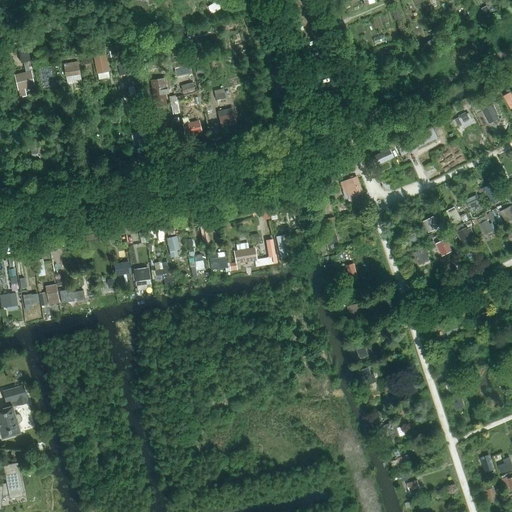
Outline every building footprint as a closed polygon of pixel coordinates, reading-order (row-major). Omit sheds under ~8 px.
[(482,11),(485,16),(491,13),(488,8),(482,11)] [(399,10),(392,12),(395,22),(402,19),(399,10)] [(424,45),(427,50),(437,45),(434,39),(424,45)] [(27,48),(18,50),(21,63),(23,62),(28,61),(30,61),(27,48)] [(122,51),(114,52),(116,65),(117,65),(119,75),(129,73),(127,63),(125,63),(122,51)] [(107,53),(96,55),(99,72),(110,70),(107,53)] [(188,54),(172,57),(176,77),(192,74),(188,54)] [(25,72),(14,75),(18,87),(18,90),(19,90),(20,96),(27,95),(25,88),(35,86),(31,70),(30,71),(28,61),(23,62),(25,72)] [(66,77),(81,74),(78,61),(64,64),(66,77)] [(0,93),(5,92),(6,96),(12,95),(11,89),(18,87),(14,75),(13,72),(1,74),(0,74),(0,93)] [(168,77),(150,80),(154,107),(167,105),(165,90),(170,89),(168,77)] [(193,83),(181,86),(183,94),(195,91),(193,83)] [(225,90),(215,93),(217,99),(226,96),(225,90)] [(176,96),(169,97),(173,114),(180,113),(176,96)] [(491,104),(482,109),(488,120),(497,116),(495,113),(497,112),(494,106),(493,107),(491,104)] [(222,128),(237,124),(233,108),(218,111),(217,111),(222,128)] [(459,117),(455,120),(458,126),(462,124),(464,128),(473,123),(468,113),(466,114),(465,112),(458,116),(459,117)] [(203,132),(200,120),(183,125),(186,136),(203,132)] [(401,156),(437,138),(433,129),(397,147),(401,156)] [(376,167),(394,158),(389,148),(371,157),(376,167)] [(356,196),(363,194),(356,176),(340,182),(346,202),(350,200),(352,206),(359,203),(356,196)] [(495,184),(485,189),(491,200),(500,195),(495,184)] [(480,199),(468,205),(471,213),(476,211),(477,213),(482,210),(481,208),(483,207),(480,199)] [(511,205),(500,211),(505,220),(511,216),(511,214),(511,213),(511,205)] [(454,207),(446,211),(453,223),(460,219),(454,207)] [(320,226),(335,223),(334,217),(318,221),(320,226)] [(434,217),(423,222),(428,232),(439,227),(434,217)] [(480,223),(480,224),(485,235),(495,229),(492,223),(489,224),(487,220),(480,223)] [(467,227),(457,232),(462,242),(470,238),(468,235),(473,232),(471,228),(468,229),(467,227)] [(403,239),(406,245),(419,239),(415,233),(403,239)] [(336,234),(324,237),(325,238),(328,250),(333,248),(332,245),(338,243),(336,234)] [(170,252),(171,252),(172,258),(179,256),(177,250),(180,250),(177,235),(166,238),(170,252)] [(290,255),(286,238),(285,235),(277,237),(276,237),(281,259),(290,257),(290,255)] [(303,237),(295,238),(296,245),(304,244),(303,237)] [(202,254),(195,256),(192,239),(187,240),(190,252),(189,255),(188,255),(193,279),(198,278),(196,271),(204,269),(202,254)] [(446,239),(436,244),(442,256),(452,251),(446,239)] [(267,241),(266,241),(269,255),(275,253),(273,240),(267,241)] [(253,249),(249,250),(248,243),(237,245),(238,252),(236,252),(235,252),(237,263),(255,260),(253,249)] [(425,248),(414,253),(418,262),(427,258),(426,255),(428,254),(425,248)] [(212,270),(226,268),(227,272),(230,271),(229,263),(228,263),(227,257),(226,252),(210,254),(210,259),(209,259),(211,270),(212,270)] [(275,253),(269,255),(268,257),(256,260),(257,267),(278,263),(277,253),(276,253),(275,253)] [(43,259),(37,260),(39,276),(45,275),(43,259)] [(172,275),(170,276),(167,261),(161,262),(162,268),(155,270),(154,270),(155,276),(156,276),(163,275),(164,279),(164,283),(173,282),(172,278),(173,277),(172,275)] [(128,263),(115,265),(116,275),(126,274),(127,279),(131,278),(128,263)] [(345,266),(348,278),(351,277),(352,280),(358,279),(353,263),(345,266)] [(149,267),(134,269),(135,282),(136,282),(136,286),(151,284),(150,280),(149,267)] [(47,292),(49,304),(49,305),(60,303),(56,284),(46,286),(45,286),(47,292)] [(71,289),(61,291),(62,299),(70,298),(71,300),(73,300),(71,289)] [(49,304),(47,292),(40,293),(39,293),(41,306),(42,306),(49,304)] [(15,293),(2,295),(3,307),(17,305),(15,293)] [(358,303),(346,306),(350,319),(361,315),(358,303)] [(485,319),(482,320),(484,327),(496,323),(494,316),(492,317),(491,317),(490,311),(483,313),(485,319)] [(456,322),(445,326),(448,336),(460,331),(456,322)] [(354,341),(348,344),(350,349),(355,347),(359,359),(360,359),(367,356),(363,344),(356,347),(354,341)] [(369,367),(363,369),(368,384),(377,381),(374,373),(372,374),(371,374),(369,367)] [(0,433),(1,438),(2,438),(20,433),(20,432),(20,431),(19,431),(17,423),(19,422),(21,421),(22,418),(21,416),(19,414),(17,414),(15,415),(12,406),(13,406),(12,406),(27,402),(23,385),(3,391),(6,403),(7,403),(8,407),(0,408),(0,433)] [(460,393),(452,396),(456,409),(464,407),(460,393)] [(395,422),(386,425),(391,440),(400,437),(395,422)] [(408,455),(398,459),(401,466),(411,462),(408,455)] [(494,469),(489,455),(480,458),(485,472),(494,469)] [(499,465),(498,466),(501,473),(511,468),(511,465),(509,458),(503,460),(505,463),(499,465)] [(0,508),(1,509),(2,494),(8,493),(9,496),(9,495),(22,492),(16,463),(17,463),(17,462),(3,465),(6,484),(3,485),(3,484),(2,483),(2,482),(1,482),(0,482),(0,508)] [(503,478),(501,479),(505,487),(506,487),(510,485),(511,489),(511,488),(511,477),(507,479),(507,477),(503,478)] [(408,483),(407,483),(411,496),(421,492),(417,480),(408,483)] [(494,488),(486,490),(489,499),(497,496),(494,488)]
